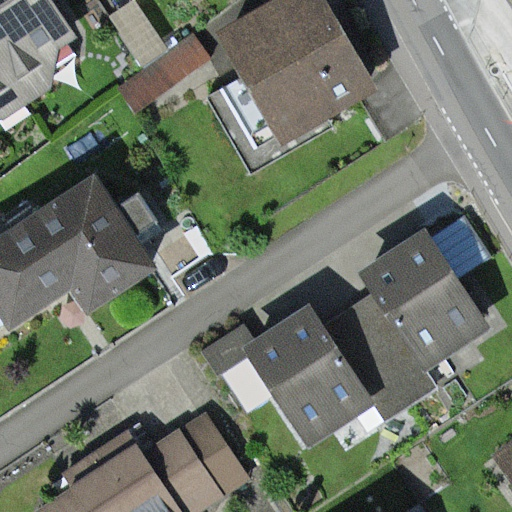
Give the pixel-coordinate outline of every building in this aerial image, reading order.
[(0,0),(0,63),(12,82),(40,64),(48,75),(76,58),(38,0),(0,0)] [(328,0),(290,0),(231,31),(283,127),(372,80),(328,0)] [(0,89),(12,82),(0,63),(0,89)] [(105,192),(0,258),(0,352),(85,298),(101,322),(163,283),(105,192)] [(433,250),(260,361),(329,467),(502,355),(433,250)] [(207,418),(60,511),(222,511),(254,492),(207,418)]
